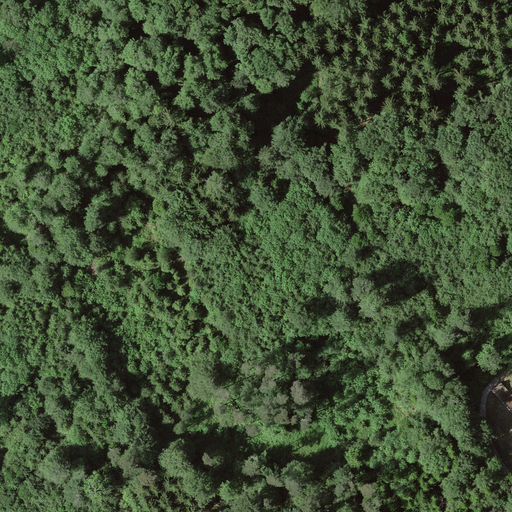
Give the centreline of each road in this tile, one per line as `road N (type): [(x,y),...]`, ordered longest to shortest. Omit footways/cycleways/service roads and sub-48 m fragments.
road 1 (track): [(0,409),(45,350),(67,229),(174,75),(196,53),(288,17),(308,0)]
road 2 (track): [(509,495),(481,402),(502,372)]
